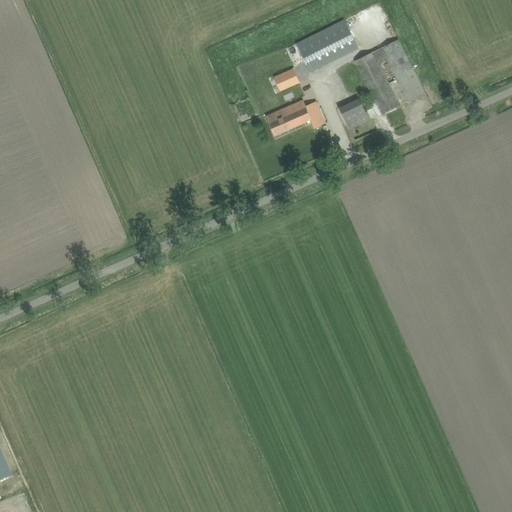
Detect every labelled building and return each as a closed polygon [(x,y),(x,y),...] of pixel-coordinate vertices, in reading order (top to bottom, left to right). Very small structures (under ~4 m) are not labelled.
[(296,43),(311,72),(359,48),(345,19),(296,43)] [(376,102),(383,114),(400,105),(378,61),(387,56),(409,101),(425,93),(398,39),(356,61),(373,96),(370,98),(373,104),(376,102)] [(283,74),(275,77),(281,90),(289,87),(283,74)] [(340,108),(350,129),(370,120),(360,98),(340,108)] [(269,122),(275,135),(311,119),(315,127),(326,123),(316,102),(306,106),(304,100),(277,112),(280,117),(269,122)] [(0,448),(0,479),(7,476),(11,474),(0,448)]
